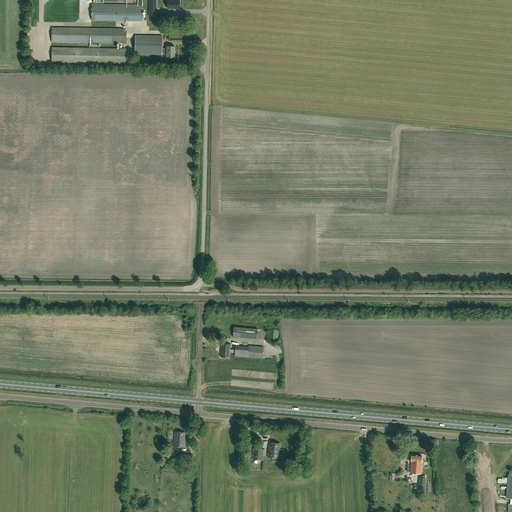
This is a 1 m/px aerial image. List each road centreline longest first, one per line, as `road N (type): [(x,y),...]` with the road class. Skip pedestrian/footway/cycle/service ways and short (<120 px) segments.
road 1 (unclassified): [(0,287),(199,285),(209,0)]
road 2 (unclassified): [(511,440),(197,413)]
road 3 (primary): [(511,429),(198,401)]
road 4 (primary): [(198,401),(0,383)]
road 5 (unclassified): [(197,413),(0,396)]
